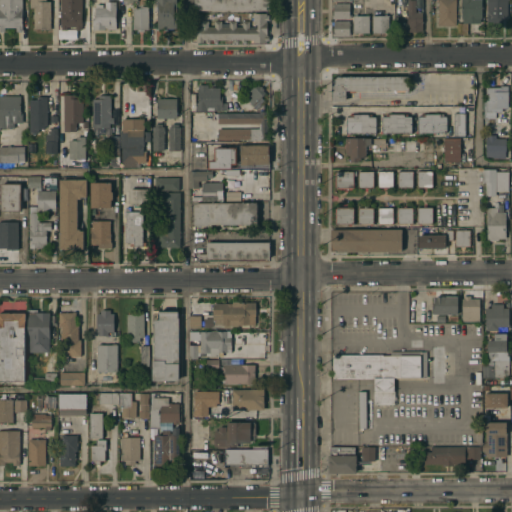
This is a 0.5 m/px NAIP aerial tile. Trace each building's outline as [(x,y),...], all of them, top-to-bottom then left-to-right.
[(0,0),(21,0),(21,10),(26,10),(26,22),(21,22),(21,32),(15,32),(15,28),(3,28),(3,32),(0,32),(0,0)] [(49,30),(33,30),(33,20),(32,20),(32,15),(33,15),(33,9),(29,9),(29,0),(44,0),(44,2),(49,2),(49,30)] [(81,0),(81,27),(80,27),(80,31),(74,31),(74,28),(66,28),(66,31),(61,31),(61,28),(59,28),(59,0),(81,0)] [(156,0),(175,0),(175,29),(157,29),(156,0)] [(193,11),(193,0),(268,0),(268,11),(193,11)] [(415,0),(415,13),(422,13),(422,32),(407,32),(407,0),(415,0)] [(455,0),(455,26),(453,26),(453,27),(438,27),(438,0),(455,0)] [(461,0),(481,0),(481,20),(480,20),(480,24),(463,24),(463,19),(461,19),(461,0)] [(486,0),(508,0),(508,1),(507,1),(507,18),(502,18),(502,23),(494,23),(494,22),(486,22),(486,0)] [(92,30),(92,18),(94,18),(94,8),(95,8),(95,5),(102,5),(102,8),(104,8),(104,3),(114,2),(114,8),(115,8),(115,30),(92,30)] [(332,19),(332,12),(334,12),(334,4),(349,4),(349,19),(332,19)] [(132,9),(142,9),(142,7),(147,7),(147,30),(143,30),(143,32),(136,32),(136,30),(131,30),(132,9)] [(252,43),(252,41),(244,41),(244,43),(241,43),(241,41),(236,41),(236,43),(232,43),(232,41),(216,41),(216,43),(212,43),(212,41),(208,41),(208,43),(204,43),(204,41),(202,41),(202,43),(195,43),(195,30),(198,30),(198,28),(200,28),(200,21),(207,22),(207,27),(213,27),(213,21),(220,22),(220,24),(228,24),(228,21),(235,22),(235,28),(241,28),(241,22),(248,22),(248,30),(256,30),(256,25),(252,25),(252,14),(265,14),(265,16),(268,16),(268,21),(265,21),(265,37),(268,37),(268,42),(265,41),(265,43),(252,43)] [(369,33),(353,34),(353,17),(368,16),(369,33)] [(372,16),(388,16),(388,34),(372,34),(372,16)] [(332,37),(332,30),(334,30),(334,21),(349,21),(349,37),(332,37)] [(408,77),(408,91),(345,91),(345,101),(331,101),(331,82),(336,77),(408,77)] [(197,85),(207,85),(207,88),(219,88),(219,97),(221,97),(221,111),(212,111),(212,108),(206,108),(206,112),(194,112),(195,106),(197,106),(197,85)] [(251,90),(256,85),(259,87),(263,90),(262,91),(264,94),(259,99),(251,90)] [(507,109),(501,109),(501,112),(495,112),(495,119),(483,119),(483,102),(485,102),(485,87),(500,87),(500,86),(507,86),(507,109)] [(63,95),(76,95),(76,100),(82,100),(82,123),(75,123),(75,132),(63,132),(63,95)] [(112,118),(112,124),(109,124),(109,128),(110,128),(110,135),(92,135),(92,128),(91,128),(91,100),(98,100),(98,96),(109,96),(110,118),(112,118)] [(0,97),(19,97),(19,114),(21,114),(21,123),(13,124),(13,129),(0,129),(0,97)] [(28,100),(36,100),(36,98),(46,98),(46,127),(43,127),(43,130),(37,130),(37,133),(35,133),(35,135),(31,135),(31,133),(28,133),(28,100)] [(175,99),(175,119),(156,119),(156,99),(175,99)] [(217,114),(258,113),(258,112),(267,111),(268,141),(249,141),(249,140),(217,141),(217,129),(258,129),(258,124),(217,124),(217,114)] [(464,136),(452,136),(453,113),(465,113),(464,136)] [(345,117),(350,117),(350,115),(371,114),(371,117),(375,117),(375,134),(371,134),(370,133),(350,133),(350,134),(346,135),(345,117)] [(411,134),(406,134),(406,133),(386,133),(386,134),(381,134),(381,117),(385,117),(385,115),(407,114),(407,117),(410,117),(411,134)] [(422,133),(422,134),(417,134),(417,117),(421,117),(420,114),(443,114),(443,116),(446,116),(446,132),(422,133)] [(485,138),(487,138),(487,135),(495,135),(495,139),(504,139),(504,135),(501,135),(501,125),(499,125),(499,114),(509,114),(509,135),(510,135),(510,141),(505,141),(505,149),(509,149),(509,160),(504,159),(504,158),(492,158),(492,157),(485,157),(485,156),(485,138)] [(119,132),(121,132),(121,120),(143,119),(143,132),(148,132),(148,142),(143,142),(143,147),(142,147),(142,152),(145,152),(145,163),(135,163),(135,168),(121,168),(121,157),(119,157),(119,132)] [(163,151),(151,151),(151,127),(153,127),(153,125),(161,125),(161,128),(163,128),(163,151)] [(179,151),(167,151),(167,128),(170,128),(170,125),(177,125),(177,128),(179,128),(179,151)] [(44,128),(56,128),(56,145),(52,145),(52,156),(46,156),(46,151),(44,151),(44,128)] [(84,159),(68,160),(68,141),(75,141),(75,138),(84,137),(84,159)] [(118,157),(118,168),(115,168),(115,166),(110,166),(109,137),(118,137),(118,157)] [(443,137),(459,137),(459,162),(444,162),(443,137)] [(384,139),(386,139),(386,147),(384,147),(384,149),(365,149),(365,158),(360,158),(360,160),(358,160),(358,163),(350,163),(350,155),(345,155),(345,138),(384,139)] [(268,146),(268,165),(253,165),(253,166),(240,166),(240,171),(231,171),(231,170),(207,170),(207,161),(213,161),(213,148),(234,148),(234,145),(268,146)] [(0,167),(0,147),(6,147),(6,146),(10,146),(10,147),(23,147),(23,167),(0,167)] [(495,196),(485,196),(485,182),(483,182),(483,169),(495,169),(495,196)] [(190,172),(211,171),(211,179),(206,179),(206,181),(197,181),(197,189),(189,189),(190,172)] [(335,172),(352,171),(353,188),(335,188),(335,172)] [(377,171),(392,171),(392,188),(377,188),(377,171)] [(397,188),(397,172),(411,171),(412,188),(397,188)] [(417,188),(416,172),(431,171),(431,187),(417,188)] [(358,172),(372,172),(372,188),(358,188),(358,172)] [(36,211),(36,192),(35,192),(35,189),(27,189),(27,177),(40,177),(40,180),(55,180),(55,191),(54,191),(54,211),(36,211)] [(167,191),(167,193),(179,193),(179,248),(158,248),(158,244),(157,244),(157,239),(158,239),(158,234),(162,234),(162,206),(158,206),(158,202),(154,202),(154,193),(163,193),(163,191),(154,191),(154,178),(177,178),(177,191),(167,191)] [(58,181),(85,181),(85,198),(79,198),(79,199),(76,199),(76,230),(78,230),(78,232),(82,232),(82,250),(58,250),(58,181)] [(89,184),(109,183),(110,193),(111,193),(111,200),(109,200),(110,208),(98,208),(98,210),(90,211),(90,209),(89,209),(89,184)] [(222,183),(222,200),(202,200),(202,183),(222,183)] [(0,212),(0,184),(20,184),(19,212),(0,212)] [(147,190),(147,206),(135,206),(135,205),(127,205),(127,190),(147,190)] [(256,203),(256,225),(208,225),(208,227),(193,227),(193,204),(256,203)] [(486,208),(497,208),(497,204),(502,204),(502,212),(505,212),(505,239),(498,239),(498,241),(486,241),(486,208)] [(28,207),(35,207),(35,213),(37,213),(37,214),(50,214),(50,220),(38,220),(38,223),(50,223),(50,231),(45,231),(45,245),(42,245),(42,248),(28,248),(28,207)] [(124,208),(129,208),(129,212),(141,212),(141,243),(144,243),(144,247),(129,247),(129,243),(124,243),(124,208)] [(335,208),(353,208),(353,225),(335,225),(335,208)] [(357,208),(373,208),(373,224),(358,224),(357,208)] [(377,208),(392,208),(392,224),(377,224),(377,208)] [(397,224),(397,208),(412,208),(412,224),(397,224)] [(417,224),(416,208),(431,208),(431,224),(417,224)] [(109,244),(110,244),(110,249),(97,249),(97,245),(90,245),(89,233),(89,228),(91,228),(91,226),(88,226),(88,220),(92,220),(92,222),(109,222),(109,244)] [(0,223),(17,223),(17,250),(6,250),(6,249),(0,249),(0,223)] [(401,229),(401,252),(331,252),(331,230),(401,229)] [(469,230),(469,247),(454,247),(454,230),(469,230)] [(417,248),(444,249),(444,235),(418,234),(417,248)] [(268,243),(268,259),(198,259),(198,254),(205,254),(205,243),(268,243)] [(432,314),(432,303),(434,303),(434,297),(440,297),(440,291),(451,291),(451,297),(457,297),(457,314),(432,314)] [(461,321),(461,299),(463,299),(463,296),(470,296),(470,299),(479,299),(479,304),(480,304),(480,309),(479,309),(479,321),(461,321)] [(0,301),(8,301),(8,313),(24,313),(24,327),(23,327),(23,382),(0,382),(0,301)] [(231,304),(231,302),(238,302),(238,303),(254,302),(254,316),(253,316),(253,324),(249,325),(237,326),(229,326),(230,328),(222,328),(222,326),(221,326),(221,315),(212,315),(211,304),(231,304)] [(508,327),(497,327),(497,331),(486,331),(486,327),(485,327),(485,308),(490,308),(490,304),(502,304),(502,308),(508,308),(508,327)] [(95,314),(99,314),(99,310),(109,310),(109,314),(113,314),(113,332),(106,332),(106,336),(96,336),(96,332),(95,332),(95,314)] [(178,381),(152,381),(152,360),(154,360),(154,320),(158,320),(158,312),(178,311),(178,381)] [(58,313),(71,313),(71,312),(74,312),(74,325),(77,325),(77,340),(79,340),(79,356),(63,356),(63,353),(61,353),(61,351),(63,351),(63,341),(60,341),(60,340),(59,340),(59,337),(60,337),(60,327),(58,327),(58,313)] [(143,336),(141,336),(141,338),(139,338),(139,342),(125,342),(125,314),(137,314),(137,312),(143,312),(143,336)] [(27,313),(48,313),(48,316),(55,316),(55,325),(48,325),(48,352),(27,352),(27,313)] [(199,328),(199,316),(188,316),(187,328),(199,328)] [(212,319),(212,327),(203,327),(203,319),(212,319)] [(199,332),(225,331),(225,333),(230,333),(230,350),(226,351),(226,352),(217,353),(217,355),(208,355),(208,353),(199,354),(199,332)] [(487,341),(494,340),(494,334),(506,334),(506,351),(507,351),(507,356),(508,356),(508,375),(496,375),(496,376),(494,376),(494,377),(482,377),(482,366),(487,366),(487,341)] [(96,345),(116,345),(116,372),(96,372),(96,345)] [(148,366),(139,366),(139,346),(148,346),(148,366)] [(332,379),(332,355),(390,355),(390,352),(426,352),(426,378),(394,378),(394,405),(373,405),(373,378),(332,379)] [(217,359),(218,373),(205,373),(205,360),(217,359)] [(218,360),(228,359),(228,365),(254,365),(254,374),(252,374),(252,384),(224,384),(224,383),(218,383),(218,360)] [(58,385),(59,372),(83,372),(83,385),(58,385)] [(26,377),(44,377),(44,374),(55,373),(55,385),(26,386),(26,377)] [(262,389),(263,410),(231,410),(231,390),(262,389)] [(210,391),(210,407),(192,407),(192,391),(210,391)] [(358,392),(365,391),(366,429),(359,429),(358,392)] [(36,394),(45,393),(46,407),(36,408),(36,394)] [(117,393),(117,404),(95,404),(95,400),(97,400),(97,393),(117,393)] [(119,393),(130,393),(130,402),(134,402),(135,418),(133,418),(133,426),(123,426),(123,418),(120,418),(120,412),(119,412),(119,393)] [(147,419),(137,418),(137,411),(139,411),(139,405),(138,405),(138,393),(148,393),(147,419)] [(178,423),(173,423),(173,422),(159,422),(159,428),(149,428),(149,393),(154,393),(154,398),(168,398),(167,403),(171,403),(171,404),(178,404),(178,423)] [(507,393),(507,408),(484,408),(484,393),(507,393)] [(85,394),(85,414),(58,414),(58,394),(85,394)] [(26,412),(13,413),(13,400),(13,395),(25,395),(26,412)] [(45,407),(54,408),(54,396),(45,396),(45,407)] [(11,422),(0,422),(0,400),(11,400),(11,422)] [(88,414),(101,413),(101,438),(89,438),(88,414)] [(49,428),(49,431),(44,431),(44,427),(30,427),(30,414),(44,414),(44,415),(49,415),(49,428)] [(485,422),(506,423),(506,432),(507,432),(506,457),(485,457),(485,451),(482,451),(482,443),(485,443),(485,422)] [(213,447),(213,430),(217,430),(217,427),(226,427),(226,423),(254,423),(254,436),(249,436),(249,444),(236,444),(236,447),(213,447)] [(153,435),(161,435),(161,430),(168,430),(168,435),(171,435),(171,428),(178,428),(178,460),(170,460),(170,465),(166,465),(166,469),(157,469),(157,465),(153,465),(153,435)] [(18,466),(11,466),(11,463),(4,463),(4,466),(0,466),(0,431),(18,431),(18,466)] [(58,466),(58,450),(60,450),(61,435),(76,435),(76,452),(74,452),(74,466),(58,466)] [(138,437),(138,461),(134,461),(134,465),(124,465),(124,461),(120,461),(120,437),(138,437)] [(44,466),(27,466),(27,439),(44,439),(44,466)] [(89,446),(95,446),(95,440),(105,440),(105,445),(106,445),(106,449),(105,449),(105,450),(104,450),(104,461),(98,461),(98,465),(94,465),(94,461),(90,461),(89,446)] [(330,456),(330,447),(375,447),(374,461),(362,461),(362,457),(358,457),(358,465),(356,465),(356,474),(328,474),(328,456),(330,456)] [(464,447),(464,461),(453,461),(453,466),(443,466),(443,464),(424,464),(424,452),(431,452),(431,447),(464,447)] [(480,447),(480,459),(466,459),(466,447),(480,447)] [(266,449),(266,465),(224,465),(223,450),(266,449)]
